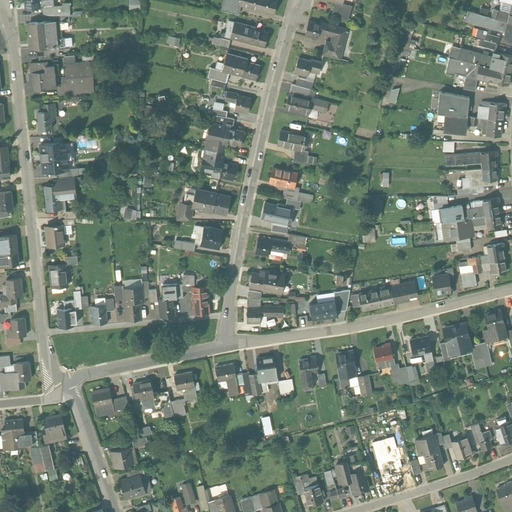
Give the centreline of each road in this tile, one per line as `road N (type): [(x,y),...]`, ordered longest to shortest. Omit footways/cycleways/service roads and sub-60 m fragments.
road 1 (residential): [(42,329),(3,3)]
road 2 (residential): [(227,317),(265,117),(304,0)]
road 3 (residential): [(226,343),(511,290)]
road 4 (residential): [(42,329),(227,317)]
road 5 (residential): [(226,343),(85,370),(62,387)]
road 6 (residential): [(354,511),(511,461)]
road 7 (residential): [(111,511),(66,389)]
